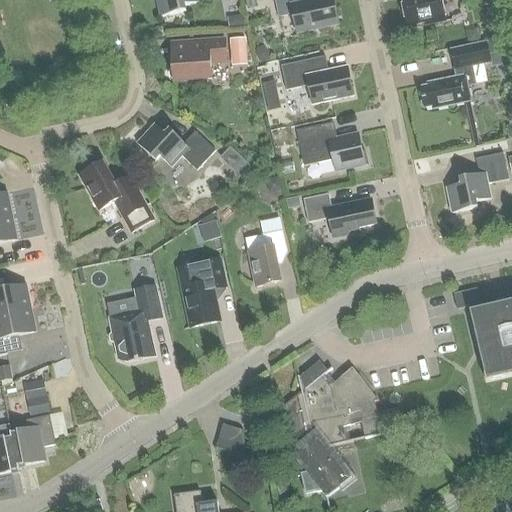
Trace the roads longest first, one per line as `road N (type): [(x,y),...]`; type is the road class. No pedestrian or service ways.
road 1 (residential): [(423,271),(371,287),(129,444)]
road 2 (residential): [(129,444),(86,374),(34,145)]
road 3 (residential): [(423,271),(367,0)]
road 4 (residential): [(119,0),(137,91),(130,109),(117,121),(34,145)]
road 5 (residential): [(129,444),(11,511)]
